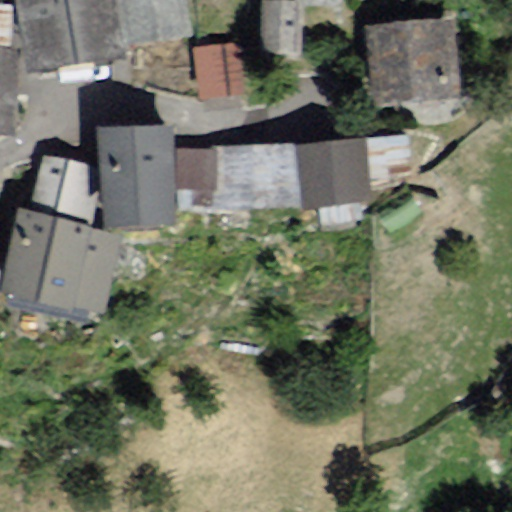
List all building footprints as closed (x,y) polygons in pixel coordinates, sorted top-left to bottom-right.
[(122,54),(112,0),(15,0),(28,71),(122,54)] [(185,0),(118,0),(126,44),(191,32),(185,0)] [(272,8),(231,6),(229,60),(270,62),(272,8)] [(426,34),(334,32),(333,117),(424,119),(426,34)] [(212,52),(172,52),(172,103),(213,102),(212,52)] [(129,135),(59,134),(58,234),(128,235),(129,135)] [(378,144),(332,143),(331,185),(377,186),(378,144)] [(251,154),(182,151),(180,209),(249,212),(251,154)] [(318,152),(264,155),(268,215),(322,212),(318,152)] [(83,249),(4,227),(0,240),(0,319),(59,336),(83,249)]
